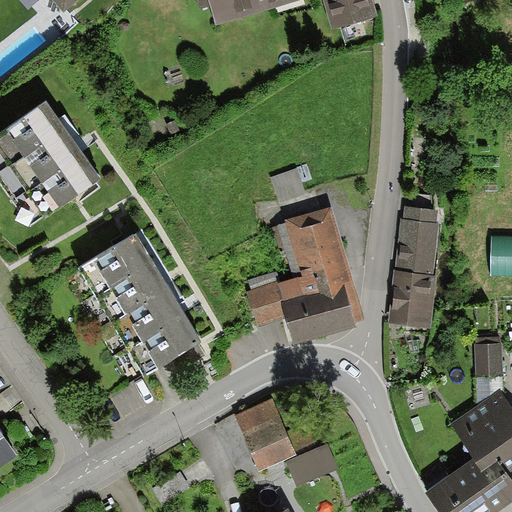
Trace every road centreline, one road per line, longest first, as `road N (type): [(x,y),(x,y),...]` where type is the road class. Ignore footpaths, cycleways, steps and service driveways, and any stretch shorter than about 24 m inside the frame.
road 1 (residential): [(390,0),(398,65),(369,335),(354,375)]
road 2 (residential): [(354,375),(325,362),(272,365),(97,466)]
road 3 (residential): [(97,466),(0,320)]
road 4 (unclassified): [(354,375),(422,511)]
